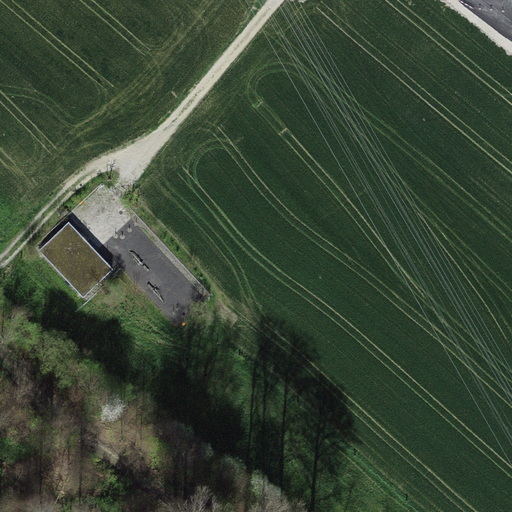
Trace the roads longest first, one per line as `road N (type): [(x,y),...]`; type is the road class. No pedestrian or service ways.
road 1 (track): [(277,0),(159,140),(93,167),(0,260)]
road 2 (track): [(188,511),(55,411),(0,356)]
